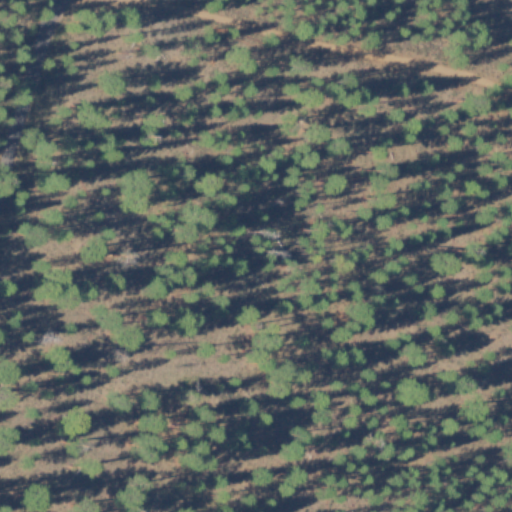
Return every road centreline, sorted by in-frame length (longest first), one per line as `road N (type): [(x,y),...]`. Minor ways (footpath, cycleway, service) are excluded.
road 1 (track): [(58,13),(476,71),(511,90)]
road 2 (residential): [(0,201),(41,90),(60,0)]
